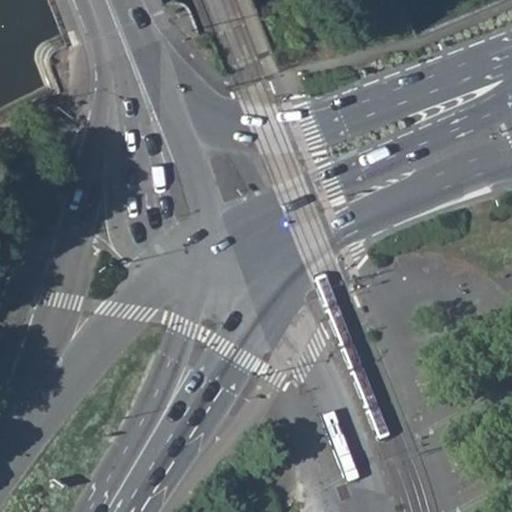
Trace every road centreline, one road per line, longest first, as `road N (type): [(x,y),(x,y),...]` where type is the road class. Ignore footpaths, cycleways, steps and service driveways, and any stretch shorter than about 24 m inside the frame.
road 1 (secondary): [(511,52),(299,133),(232,128),(173,109)]
road 2 (secondary): [(110,90),(41,392)]
road 3 (secondary): [(123,484),(278,256)]
road 4 (secondary): [(278,256),(511,154)]
road 5 (secondary): [(511,102),(284,197)]
road 6 (secondary): [(123,484),(197,275)]
road 7 (secondary): [(110,90),(141,231),(164,265)]
road 8 (secondary): [(164,265),(41,392)]
road 9 (secondary): [(208,231),(173,109)]
